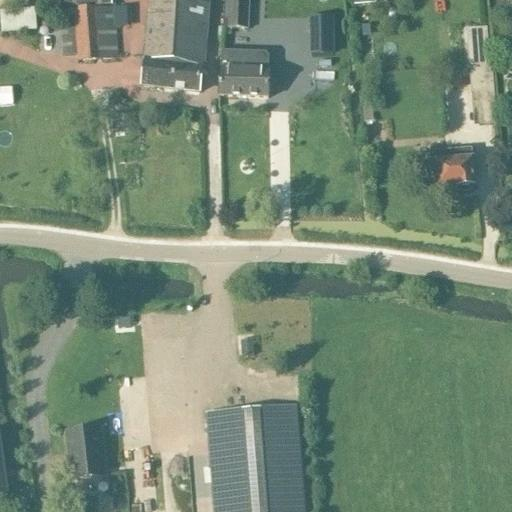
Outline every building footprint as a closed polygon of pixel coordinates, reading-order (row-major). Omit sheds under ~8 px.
[(111,6),(110,0),(58,0),(60,11),(111,6)] [(199,94),(208,0),(149,0),(141,88),(199,94)] [(247,30),(248,0),(228,0),(227,29),(247,30)] [(0,15),(1,35),(36,32),(35,9),(0,11),(0,15)] [(95,9),(74,10),(77,62),(98,60),(100,60),(97,9),(95,9)] [(471,33),(466,33),(469,69),(469,71),(471,87),(470,87),(472,103),(491,101),(484,28),(470,29),(471,33)] [(330,41),(311,42),(311,54),(330,54),(330,41)] [(221,52),(218,97),(267,100),(269,71),(267,71),(268,57),(265,53),(221,51),(221,52)] [(371,107),(364,108),(365,123),(372,122),(371,107)] [(471,190),(473,188),(473,187),(474,187),(470,150),(432,153),(433,165),(426,165),(427,178),(435,178),(437,191),(458,189),(458,190),(460,191),(461,192),(463,192),(465,192),(467,192),(469,191),(471,190)] [(130,328),(129,319),(117,320),(118,328),(130,328)] [(253,355),(252,339),(241,340),(242,356),(253,355)] [(213,511),(303,511),(296,408),(206,415),(213,511)] [(106,479),(101,428),(66,432),(71,482),(106,479)]
